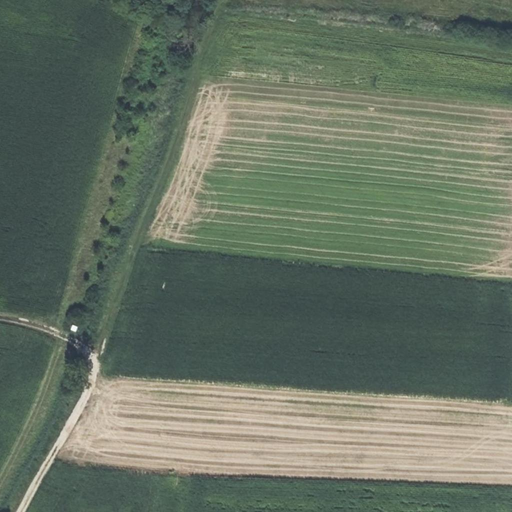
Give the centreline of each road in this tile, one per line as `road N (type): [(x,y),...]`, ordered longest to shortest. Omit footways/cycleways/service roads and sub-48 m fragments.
road 1 (track): [(0,318),(74,341),(94,363),(229,0)]
road 2 (track): [(21,511),(85,397),(94,363)]
